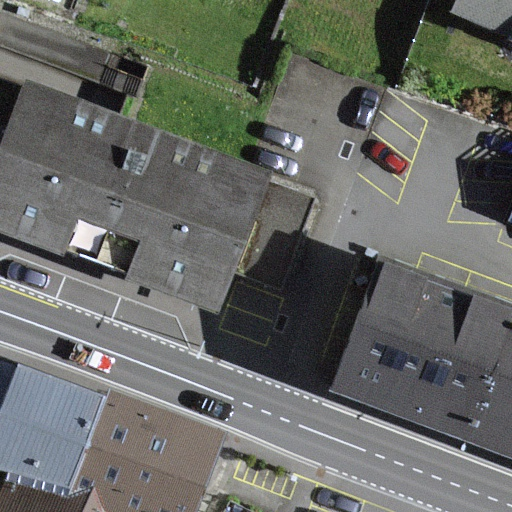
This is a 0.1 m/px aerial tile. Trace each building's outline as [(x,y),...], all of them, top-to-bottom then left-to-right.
[(511,0),(460,0),(457,9),(511,32),(511,0)] [(0,226),(219,308),(233,271),(279,288),(312,198),(266,181),(270,171),(26,80),(23,88),(0,79),(0,226)] [(335,388),(468,437),(511,318),(511,306),(383,259),(335,388)] [(511,453),(511,318),(468,437),(511,453)] [(19,364),(0,416),(0,473),(8,477),(70,499),(107,395),(19,364)] [(107,395),(70,499),(106,511),(193,511),(221,436),(107,395)] [(106,511),(70,499),(8,477),(0,494),(0,511),(106,511)]
